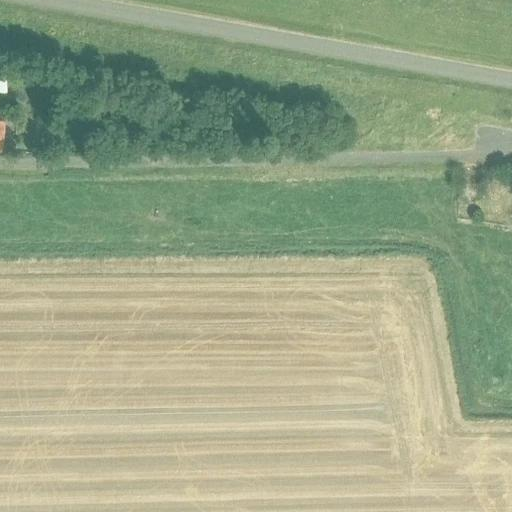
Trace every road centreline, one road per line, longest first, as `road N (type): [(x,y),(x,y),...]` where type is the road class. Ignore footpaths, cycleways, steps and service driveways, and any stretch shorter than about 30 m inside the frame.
road 1 (residential): [(0,163),(511,155)]
road 2 (unclassified): [(511,80),(59,0)]
